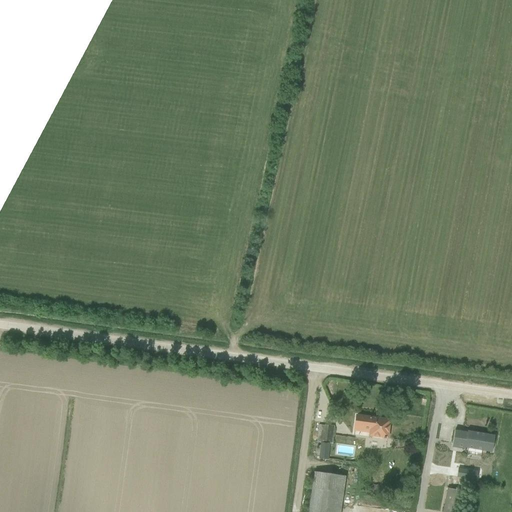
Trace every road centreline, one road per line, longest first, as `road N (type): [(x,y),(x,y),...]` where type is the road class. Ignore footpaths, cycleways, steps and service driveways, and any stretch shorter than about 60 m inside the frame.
road 1 (unclassified): [(0,325),(511,394)]
road 2 (track): [(316,367),(294,511)]
